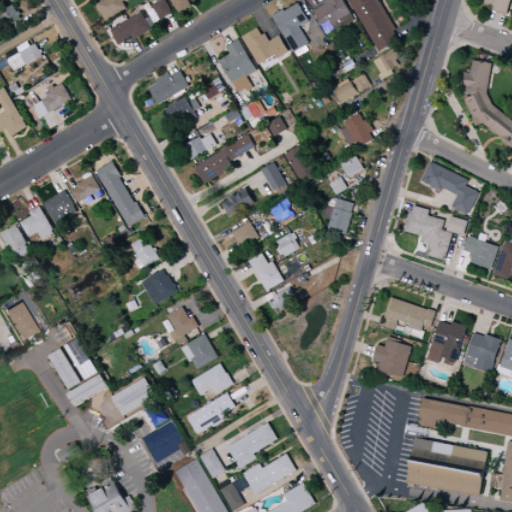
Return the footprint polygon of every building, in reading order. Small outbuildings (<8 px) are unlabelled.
[(105,0),(106,0),(97,4),(104,20),(128,9),(124,0),(105,0)] [(172,13),(164,0),(161,0),(152,5),(160,20),(172,13)] [(169,0),(178,15),(192,7),(188,0),(169,0)] [(313,11),(326,36),(354,21),(343,0),(324,0),(327,3),(313,11)] [(347,0),(377,53),(399,40),(377,0),(347,0)] [(510,0),(485,0),(484,9),(507,14),(510,0)] [(308,22),(298,3),(273,16),(292,53),(309,45),(299,26),(308,22)] [(21,20),(15,6),(0,12),(7,27),(21,20)] [(110,27),(117,44),(150,31),(144,14),(110,27)] [(279,36),(268,43),(259,27),(242,37),(259,67),(287,51),(279,36)] [(251,86),(246,76),(255,72),(240,40),(226,47),(230,56),(221,61),(236,93),(251,86)] [(35,41),(17,49),(19,54),(7,59),(12,71),(42,58),(35,41)] [(391,69),(401,64),(395,50),(374,60),(383,79),(394,74),(391,69)] [(491,64),(472,61),(470,73),(462,72),(465,79),(464,85),(467,92),(465,102),(475,127),(485,123),(489,133),(498,135),(502,146),(510,147),(511,132),(511,117),(496,115),(487,92),(491,64)] [(149,88),(157,105),(189,89),(180,70),(170,75),(169,73),(154,80),(156,84),(149,88)] [(371,87),(363,73),(333,89),(341,103),(371,87)] [(202,87),(208,100),(225,92),(218,79),(202,87)] [(44,91),(48,99),(33,106),(39,118),(71,102),(62,82),(44,91)] [(0,103),(5,112),(0,114),(0,132),(6,129),(11,137),(27,128),(4,88),(0,89),(0,103)] [(165,109),(175,127),(197,116),(194,111),(200,108),(193,95),(165,109)] [(247,123),(262,118),(256,104),(241,109),(247,123)] [(375,140),(362,115),(339,127),(352,151),(375,140)] [(273,137),(287,130),(281,117),(267,125),(273,137)] [(189,160),(217,147),(211,134),(183,147),(189,160)] [(194,166),(205,184),(231,169),(227,163),(255,147),(249,135),(194,166)] [(286,153),(300,184),(316,176),(302,146),(286,153)] [(340,164),(346,179),(363,171),(357,156),(340,164)] [(144,220),(113,162),(97,170),(127,228),(144,220)] [(285,185),(275,163),(262,169),(272,191),(285,185)] [(421,182),(456,196),(451,209),(469,216),(478,192),(465,187),(469,179),(429,163),(421,182)] [(72,191),(77,202),(100,192),(92,175),(76,181),(79,189),(72,191)] [(230,217),(255,204),(246,188),(221,202),(230,217)] [(44,204),(56,225),(77,212),(65,191),(44,204)] [(353,203),(328,198),(325,218),(330,219),(327,231),(347,234),(353,203)] [(404,232),(422,236),(421,243),(428,245),(425,256),(445,260),(452,233),(442,231),(444,220),(428,216),(429,210),(411,206),(404,232)] [(42,239),(54,233),(40,207),(29,213),(31,217),(21,222),(29,238),(38,233),(42,239)] [(463,236),(467,222),(450,216),(446,231),(463,236)] [(260,238),(249,222),(232,233),(242,249),(260,238)] [(15,260),(30,250),(16,225),(0,234),(15,260)] [(276,243),(284,257),(300,248),(291,234),(276,243)] [(159,260),(147,236),(129,245),(141,269),(159,260)] [(499,247),(468,236),(463,251),(471,254),(468,263),(490,271),(499,247)] [(511,258),(511,243),(504,241),(493,275),(506,279),(511,258)] [(249,261),(266,292),(284,282),(272,261),(268,264),(262,254),(249,261)] [(153,305),(177,294),(167,270),(142,281),(153,305)] [(271,298),(278,312),(297,303),(290,288),(271,298)] [(436,312),(389,298),(380,326),(395,331),(397,323),(422,331),(423,326),(431,329),(436,312)] [(1,312),(18,341),(34,331),(17,303),(1,312)] [(170,333),(176,346),(188,341),(185,335),(199,328),(194,316),(189,319),(184,308),(167,315),(174,331),(170,333)] [(456,362),(467,328),(439,320),(427,360),(439,364),(441,357),(456,362)] [(463,365),(491,374),(501,341),(474,332),(463,365)] [(218,358),(205,334),(182,348),(195,371),(218,358)] [(98,373),(79,338),(65,346),(85,381),(98,373)] [(385,347),(378,345),(373,361),(380,363),(378,370),(403,377),(412,347),(387,340),(385,347)] [(50,355),(67,390),(80,384),(63,349),(50,355)] [(216,394),(233,386),(223,365),(192,379),(199,396),(214,389),(216,394)] [(108,390),(102,376),(66,392),(72,406),(108,390)] [(111,398),(122,416),(156,397),(145,378),(111,398)] [(236,408),(228,394),(187,417),(197,436),(227,419),(224,414),(236,408)] [(510,435),(511,421),(511,412),(422,401),(419,423),(510,435)] [(154,431),(162,445),(149,452),(159,472),(191,455),(173,421),(154,431)] [(253,454),(278,440),(268,423),(226,448),(239,469),(257,459),(253,454)] [(480,497),(487,451),(415,440),(408,485),(442,491),(480,497)] [(511,502),(511,460),(511,442),(505,442),(505,474),(493,474),(492,489),(501,490),(500,502),(511,502)] [(212,479),(225,472),(213,449),(199,456),(212,479)] [(261,468),(260,464),(243,473),(253,494),(297,473),(287,455),(261,468)] [(225,511),(199,459),(176,471),(196,511),(225,511)] [(96,511),(132,511),(113,476),(102,483),(105,488),(88,497),(96,511)] [(244,505),(232,483),(220,490),(232,511),(244,505)] [(283,494),(287,502),(267,511),(258,511),(256,508),(248,511),(305,511),(316,507),(304,483),(283,494)] [(428,511),(423,503),(406,511),(428,511)]
